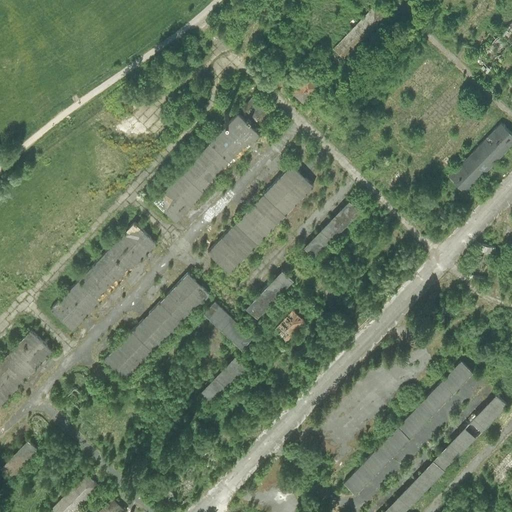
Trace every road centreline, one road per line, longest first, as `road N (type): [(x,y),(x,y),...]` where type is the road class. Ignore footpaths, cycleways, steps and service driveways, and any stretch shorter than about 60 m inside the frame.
road 1 (track): [(511,320),(233,56),(205,119),(0,333)]
road 2 (track): [(511,188),(198,511)]
road 3 (track): [(135,195),(239,300),(361,177)]
road 4 (track): [(0,436),(182,244)]
road 5 (track): [(182,244),(304,119)]
road 6 (track): [(511,115),(392,0)]
road 7 (track): [(156,511),(37,398)]
road 8 (track): [(282,256),(371,337)]
